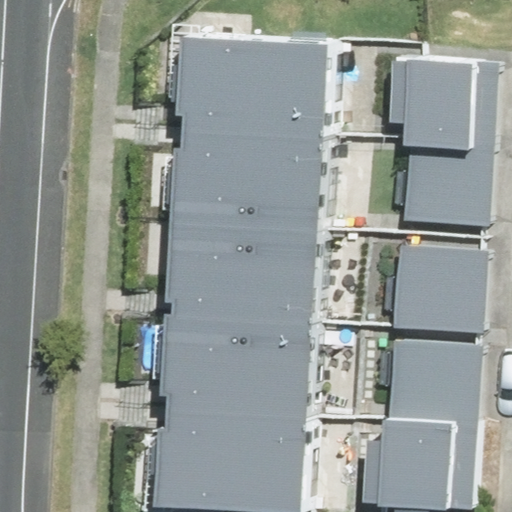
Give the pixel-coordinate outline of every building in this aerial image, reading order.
[(204,17),(199,108),(347,115),(352,24),(204,17)] [(494,46),(404,43),(399,187),(490,190),(494,46)] [(199,108),(195,198),(343,205),(347,115),(199,108)] [(195,198),(191,289),(339,296),(343,205),(195,198)] [(482,217),(396,214),(393,296),(479,298),(482,217)] [(191,289),(186,379),(334,387),(339,296),(191,289)] [(477,310),(391,308),(388,389),(474,392),(477,310)] [(186,379),(182,470),(330,477),(334,387),(186,379)] [(481,406),(395,404),(393,485),(479,488),(481,406)]
